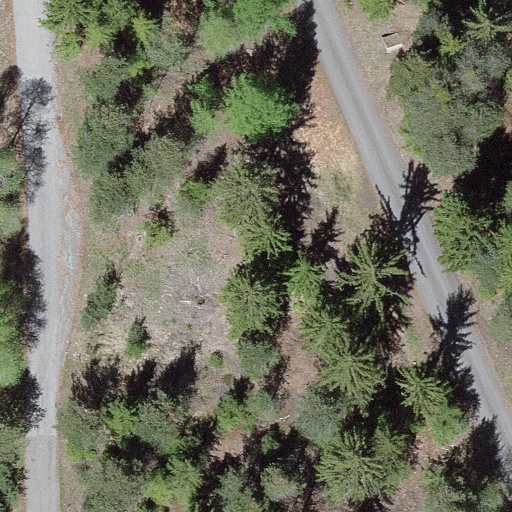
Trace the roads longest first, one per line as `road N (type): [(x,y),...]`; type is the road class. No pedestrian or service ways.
road 1 (unclassified): [(42,511),(30,0)]
road 2 (unclassified): [(315,0),(511,452)]
